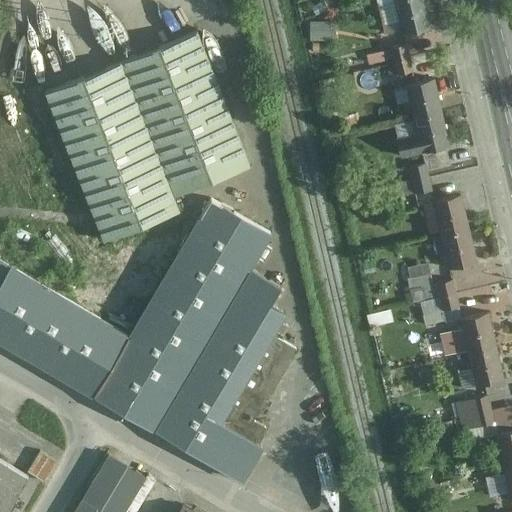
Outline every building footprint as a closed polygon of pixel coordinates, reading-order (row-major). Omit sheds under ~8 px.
[(427,0),(397,0),(405,31),(433,24),(427,0)] [(183,3),(167,11),(177,32),(193,24),(183,3)] [(331,39),(330,21),(311,21),(311,39),(331,39)] [(203,29),(45,89),(107,243),(186,210),(178,193),(256,163),(203,29)] [(415,70),(408,43),(391,47),(398,74),(415,70)] [(437,78),(409,85),(416,117),(445,111),(437,78)] [(452,143),(445,111),(416,117),(419,133),(399,138),(403,155),(452,143)] [(434,189),(428,163),(410,167),(416,193),(434,189)] [(436,200),(443,235),(472,229),(465,194),(436,200)] [(0,342),(244,484),(269,446),(226,421),(291,315),(277,307),(290,288),(258,268),(279,235),(216,199),(135,329),(0,252),(0,342)] [(472,229),(443,235),(450,269),(479,263),(472,229)] [(461,305),(455,279),(438,283),(444,309),(461,305)] [(369,313),(371,324),(392,320),(390,309),(369,313)] [(445,355),(472,350),(499,343),(491,310),(464,316),(466,328),(442,333),(445,355)] [(499,343),(472,350),(480,385),(507,378),(499,343)] [(490,394),(458,402),(464,430),(496,422),(490,394)] [(511,434),(500,437),(508,468),(511,466),(511,434)] [(26,475),(0,459),(0,511),(13,511),(32,480),(50,491),(66,464),(41,450),(26,475)] [(112,455),(77,511),(131,511),(153,477),(112,455)] [(202,511),(185,502),(179,511),(202,511)]
